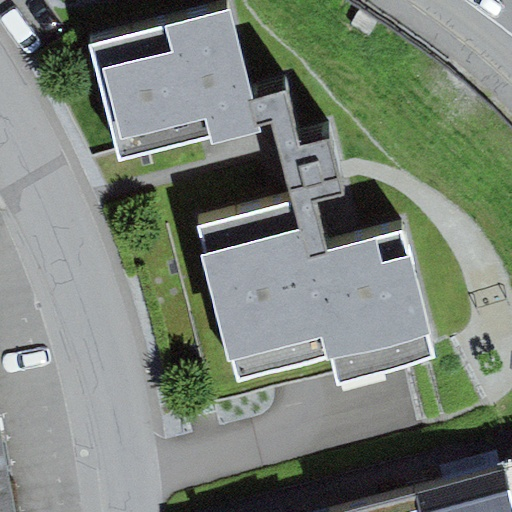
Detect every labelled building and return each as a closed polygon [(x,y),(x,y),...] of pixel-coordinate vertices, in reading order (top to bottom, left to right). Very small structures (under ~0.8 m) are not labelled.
[(229,16),(90,49),(118,166),(258,132),(251,106),(229,16)] [(286,97),(251,106),(258,132),(270,129),(292,209),(306,261),(328,255),(315,206),(344,198),(330,144),(300,152),(286,97)] [(292,209),(197,233),(236,385),(331,361),(306,261),(292,209)] [(328,255),(306,261),(331,361),(340,387),(438,359),(402,234),(328,255)] [(511,443),(502,446),(503,459),(511,495),(511,443)] [(0,511),(11,511),(0,447),(0,511)] [(511,511),(511,495),(503,459),(337,497),(340,511),(511,511)] [(304,511),(300,496),(237,511),(304,511)]
